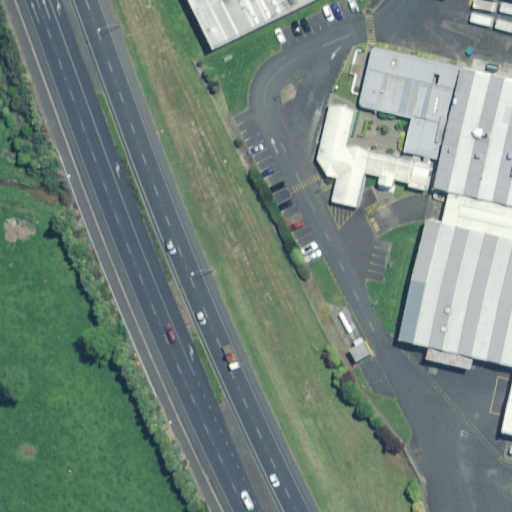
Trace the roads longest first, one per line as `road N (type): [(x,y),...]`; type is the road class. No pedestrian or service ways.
road 1 (trunk): [(86,0),(208,319),(297,511)]
road 2 (trunk): [(250,511),(169,333),(43,0)]
